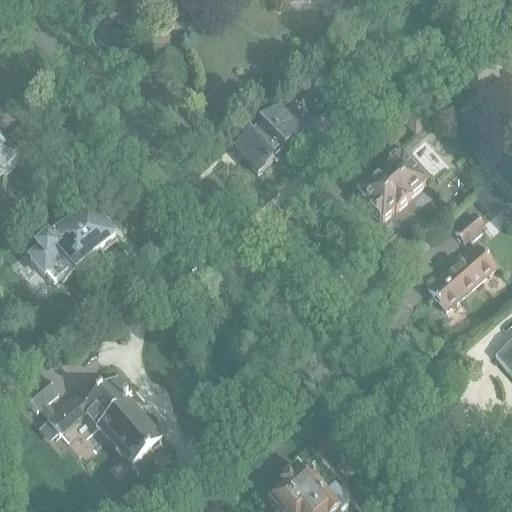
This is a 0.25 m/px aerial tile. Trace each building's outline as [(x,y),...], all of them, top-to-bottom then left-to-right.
[(435,124),(412,98),(392,114),(415,140),(435,124)] [(303,139),(281,113),(280,112),(234,153),(257,180),(303,139)] [(0,197),(2,196),(3,192),(4,187),(1,184),(4,182),(1,179),(20,163),(8,149),(5,152),(0,145),(0,197)] [(382,173),(383,174),(355,198),(365,210),(364,210),(379,228),(380,227),(381,228),(394,217),(395,219),(412,204),(411,203),(428,188),(402,158),(400,159),(400,158),(382,173)] [(485,215),(501,201),(490,189),(474,203),(485,215)] [(114,246),(88,216),(50,250),(47,247),(36,257),(38,260),(29,268),(44,285),(46,284),(53,293),(71,277),(79,286),(98,270),(93,264),(114,246)] [(454,236),(464,248),(470,243),(472,246),(485,234),(483,232),(484,231),(473,218),(454,236)] [(426,294),(447,317),(497,273),(477,250),(426,294)] [(130,295),(121,286),(87,320),(95,328),(130,295)] [(511,347),(496,361),(511,378),(511,347)] [(58,400),(44,385),(35,374),(17,388),(27,400),(23,403),(37,419),(58,400)] [(162,446),(133,413),(125,403),(131,398),(117,381),(91,404),(83,395),(55,419),(48,411),(40,417),(60,441),(86,419),(131,472),(132,471),(140,480),(156,466),(149,457),(162,446)] [(244,477),(253,488),(272,471),(263,461),(244,477)] [(347,511),(334,496),(327,502),(305,478),(304,479),(297,470),(282,482),(288,488),(280,495),(282,498),(269,510),(270,511),(347,511)] [(215,511),(208,503),(196,511),(215,511)]
